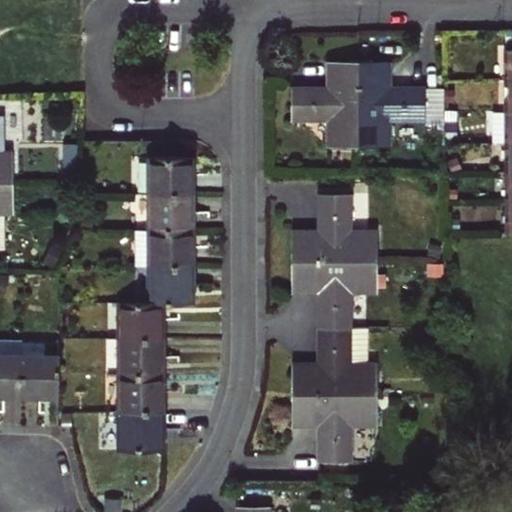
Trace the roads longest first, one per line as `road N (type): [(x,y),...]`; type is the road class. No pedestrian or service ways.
road 1 (residential): [(177,511),(217,455),(240,385),(242,114)]
road 2 (residential): [(242,114),(129,111),(105,95),(99,74),(102,23),(116,9),(242,6)]
road 3 (residential): [(242,6),(511,6)]
